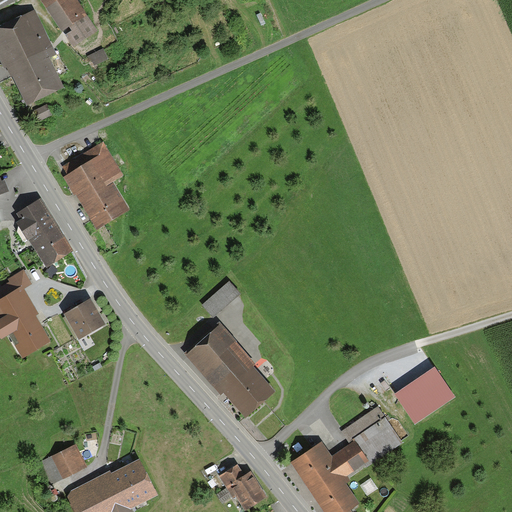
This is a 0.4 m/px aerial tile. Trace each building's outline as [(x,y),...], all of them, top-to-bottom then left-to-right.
[(39,0),(71,45),(93,30),(72,0),(0,0),(0,4),(1,7),(13,0),(39,0)] [(35,13),(0,30),(0,59),(5,70),(8,68),(29,110),(65,91),(49,58),(56,55),(35,13)] [(94,65),(110,60),(106,49),(90,54),(94,65)] [(46,107),(35,113),(39,122),(50,117),(46,107)] [(65,179),(95,232),(128,213),(112,185),(123,179),(103,144),(61,167),(67,178),(65,179)] [(17,218),(46,266),(71,251),(41,203),(17,218)] [(24,358),(50,342),(36,318),(40,316),(26,292),(36,286),(27,270),(0,284),(0,334),(3,341),(11,336),(24,358)] [(202,304),(213,318),(241,294),(230,281),(202,304)] [(90,302),(65,317),(80,342),(105,327),(90,302)] [(245,415),(276,387),(254,363),(256,361),(220,321),(183,354),(221,396),(225,392),(245,415)] [(394,394),(415,424),(456,397),(435,366),(394,394)] [(291,460),(327,511),(339,511),(350,505),(358,499),(345,480),(404,440),(378,403),(339,430),(348,442),(332,452),(323,439),(291,460)] [(53,459),(63,477),(83,466),(72,448),(53,459)] [(153,495),(139,463),(72,492),(80,511),(128,511),(126,506),(153,495)] [(245,510),(264,498),(242,464),(224,476),(245,510)]
